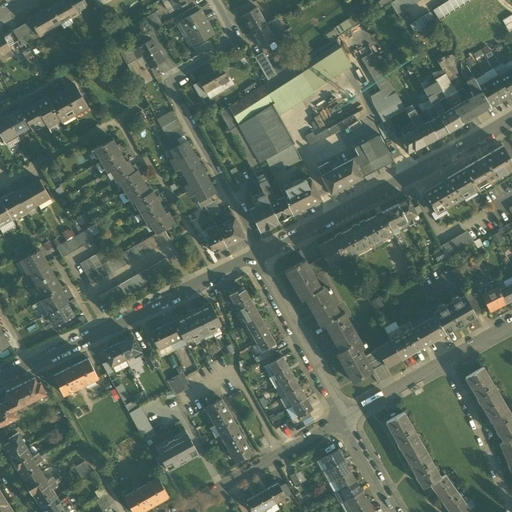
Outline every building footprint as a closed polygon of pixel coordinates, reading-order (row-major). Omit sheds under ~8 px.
[(63,0),(51,7),(59,22),(70,16),(71,19),(78,15),(75,10),(69,0),(63,0)] [(69,0),(75,10),(81,7),(77,0),(69,0)] [(100,0),(99,1),(98,0),(93,0),(92,1),(96,9),(112,0),(100,0)] [(112,0),(96,9),(99,14),(124,0),(112,0)] [(160,0),(168,14),(175,10),(169,0),(160,0)] [(193,0),(169,0),(175,10),(179,8),(193,0)] [(397,13),(413,3),(410,0),(395,0),(391,3),(397,13)] [(454,0),(449,0),(448,1),(454,11),(459,8),(454,0)] [(448,1),(443,4),(449,14),(454,11),(448,1)] [(443,4),(438,7),(444,17),(449,14),(443,4)] [(184,12),(187,17),(198,11),(195,6),(184,12)] [(47,29),(59,22),(51,7),(29,19),(30,21),(36,31),(39,37),(49,31),(47,29)] [(242,16),(251,32),(266,24),(257,7),(242,16)] [(438,7),(433,10),(439,21),(444,17),(438,7)] [(188,36),(193,45),(214,34),(200,10),(198,11),(187,17),(180,22),(183,21),(191,35),(188,36)] [(163,25),(156,12),(143,19),(150,32),(163,25)] [(367,18),(370,22),(379,16),(376,12),(367,18)] [(430,12),(425,15),(431,26),(436,22),(430,12)] [(505,25),(511,21),(511,14),(502,21),(505,25)] [(425,15),(420,19),(426,29),(431,26),(425,15)] [(47,29),(49,31),(71,19),(70,16),(59,22),(47,29)] [(347,20),(352,28),(358,24),(352,16),(347,20)] [(276,18),(266,24),(251,32),(260,48),(266,45),(271,53),(280,48),(276,40),(285,34),(276,18)] [(420,19),(415,22),(421,32),(426,29),(420,19)] [(334,29),(339,36),(352,28),(347,20),(334,28),(334,29)] [(30,21),(18,28),(23,38),(36,31),(30,21)] [(183,21),(180,22),(188,36),(191,35),(183,21)] [(415,22),(410,25),(416,35),(421,32),(415,22)] [(24,38),(23,38),(18,28),(6,34),(12,45),(24,38)] [(326,35),(330,42),(335,38),(339,36),(334,29),(326,35)] [(2,35),(0,35),(0,56),(3,55),(5,58),(13,53),(2,35)] [(330,42),(299,62),(302,67),(338,43),(335,38),(330,42)] [(147,63),(150,69),(164,61),(152,39),(133,50),(132,50),(137,59),(143,56),(147,63)] [(118,49),(127,65),(136,60),(137,59),(132,50),(133,50),(129,43),(118,49)] [(302,67),(299,62),(297,63),(308,80),(314,89),(351,65),(338,43),(302,67)] [(499,43),(493,47),(497,52),(503,49),(499,43)] [(482,49),(484,53),(487,58),(492,55),(487,46),(482,49)] [(473,54),(475,59),(484,53),(482,49),(473,54)] [(255,58),(261,68),(270,63),(264,52),(255,58)] [(370,96),(373,105),(395,92),(372,53),(361,59),(380,91),(370,96)] [(445,74),(452,87),(460,83),(456,76),(458,75),(452,55),(442,57),(437,61),(442,70),(444,74),(445,74)] [(137,59),(136,60),(140,67),(147,63),(143,56),(137,59)] [(471,56),(465,60),(469,67),(475,64),(471,56)] [(240,61),(245,69),(249,66),(244,58),(240,61)] [(273,68),(270,63),(261,68),(268,82),(272,79),(277,76),(273,68)] [(280,63),(273,68),(277,76),(284,71),(280,63)] [(308,80),(297,63),(290,68),(300,85),(308,80)] [(228,79),(220,65),(197,78),(199,82),(206,93),(221,84),(220,83),(228,79)] [(507,72),(504,66),(495,71),(497,76),(498,76),(499,77),(507,72)] [(277,113),(314,89),(308,80),(300,85),(290,68),(284,71),(277,76),(272,79),(284,96),(275,102),(275,103),(270,106),(292,144),(293,144),(294,143),(277,113)] [(497,76),(495,71),(493,69),(484,74),(488,81),(497,76)] [(444,74),(442,70),(431,73),(435,80),(444,74)] [(511,79),(507,72),(499,77),(498,77),(509,96),(510,98),(511,96),(511,79)] [(445,97),(452,108),(461,124),(477,115),(468,99),(462,88),(455,92),(452,87),(445,74),(444,74),(435,80),(436,81),(445,97)] [(488,81),(484,74),(475,80),(479,86),(488,81)] [(497,76),(488,81),(500,101),(509,96),(498,77),(499,77),(498,76),(497,76)] [(474,96),(473,96),(482,112),(491,107),(479,86),(475,80),(474,77),(466,82),(472,92),(477,89),(479,93),(474,96)] [(275,102),(284,96),(272,79),(268,82),(259,87),(270,106),(275,103),(275,102)] [(423,89),(430,85),(427,79),(420,83),(423,89)] [(433,105),(437,112),(442,109),(444,113),(448,110),(441,99),(445,97),(436,81),(430,85),(423,89),(429,99),(433,105)] [(488,81),(479,86),(491,107),(500,101),(488,81)] [(193,85),(201,100),(208,96),(206,93),(199,82),(193,85)] [(221,84),(206,93),(208,96),(210,99),(225,90),(221,84)] [(244,90),(247,95),(257,89),(254,84),(244,90)] [(75,85),(62,92),(74,114),(87,106),(75,85)] [(239,125),(270,106),(259,87),(257,89),(247,95),(220,113),(250,167),(260,163),(260,162),(239,125)] [(75,115),(74,114),(62,92),(49,100),(60,119),(62,122),(75,115)] [(373,105),(383,122),(385,121),(389,119),(405,109),(399,99),(395,92),(373,105)] [(473,96),(468,99),(477,115),(482,112),(473,96)] [(47,127),(60,119),(49,100),(47,97),(34,104),(45,123),(47,127)] [(418,105),(423,114),(427,112),(425,109),(433,105),(429,99),(418,105)] [(32,130),(45,123),(34,104),(21,112),(29,125),(32,130)] [(423,114),(427,122),(437,138),(448,132),(437,112),(433,105),(425,109),(427,112),(423,114)] [(260,162),(292,144),(270,106),(239,125),(260,162)] [(416,114),(411,107),(405,110),(410,118),(416,114)] [(444,113),(442,109),(437,112),(448,132),(461,124),(452,108),(449,109),(448,110),(444,113)] [(16,133),(29,125),(21,112),(20,109),(7,117),(16,133)] [(157,120),(170,143),(177,139),(184,135),(171,112),(157,120)] [(410,118),(416,128),(425,144),(437,138),(427,122),(420,126),(419,124),(421,123),(416,114),(410,118)] [(17,134),(16,133),(7,117),(0,120),(0,135),(4,142),(4,141),(17,134)] [(385,121),(389,128),(393,126),(389,119),(385,121)] [(305,136),(310,145),(331,134),(328,129),(326,125),(305,136)] [(407,154),(425,144),(416,128),(399,138),(407,154)] [(20,141),(17,134),(4,141),(9,150),(14,146),(13,144),(20,141)] [(358,156),(352,160),(362,178),(393,161),(380,135),(354,149),(358,156)] [(93,150),(100,162),(119,151),(122,149),(119,145),(117,146),(113,139),(93,150)] [(180,144),(177,139),(170,143),(165,145),(169,152),(170,151),(170,150),(180,144)] [(176,157),(179,162),(192,155),(189,151),(191,150),(191,149),(187,140),(180,144),(170,150),(170,151),(175,158),(176,157)] [(271,172),(272,173),(284,168),(301,160),(301,159),(293,144),(292,144),(260,162),(260,163),(266,160),(271,172)] [(465,168),(477,189),(511,168),(511,162),(503,146),(465,168)] [(123,158),(119,151),(100,162),(106,173),(109,171),(128,160),(126,156),(123,158)] [(194,154),(192,155),(179,162),(182,167),(180,168),(185,176),(199,168),(197,164),(198,163),(198,161),(194,154)] [(175,171),(180,168),(182,167),(179,162),(176,157),(175,158),(170,161),(175,171)] [(132,167),(128,160),(109,171),(116,182),(118,181),(138,170),(135,166),(132,167)] [(331,194),(362,178),(352,160),(332,170),(328,162),(317,168),(331,194)] [(201,167),(199,168),(185,176),(189,184),(190,183),(193,188),(206,181),(204,177),(205,176),(206,174),(201,167)] [(272,173),(281,191),(293,186),(284,168),(272,173)] [(434,210),(435,214),(444,209),(477,189),(465,168),(423,193),(434,210)] [(142,177),(138,170),(118,181),(125,192),(144,181),(146,180),(144,176),(142,177)] [(288,217),(293,214),(284,197),(276,201),(263,175),(257,178),(260,183),(259,183),(265,195),(278,221),(281,220),(284,221),(287,219),(288,217)] [(39,180),(27,187),(37,204),(49,197),(39,180)] [(209,180),(206,181),(193,188),(196,193),(195,194),(199,201),(200,202),(209,197),(214,194),(211,190),(213,189),(213,187),(209,180)] [(281,191),(284,197),(293,214),(293,215),(302,210),(301,209),(321,200),(311,180),(295,188),(293,185),(293,186),(281,191)] [(148,188),(144,181),(125,192),(131,203),(133,202),(153,191),(150,187),(148,188)] [(190,197),(195,194),(196,193),(193,188),(190,183),(189,184),(184,187),(190,197)] [(61,186),(54,190),(57,195),(64,192),(61,186)] [(24,212),(37,204),(27,187),(14,194),(24,212)] [(157,198),(153,191),(133,202),(140,213),(159,202),(162,200),(160,197),(157,198)] [(26,214),(24,212),(14,194),(13,192),(0,198),(0,199),(1,201),(12,220),(15,218),(14,217),(19,214),(21,217),(26,214)] [(278,221),(265,195),(256,199),(259,205),(249,210),(259,231),(278,221)] [(49,197),(37,204),(40,210),(52,203),(49,197)] [(201,208),(204,206),(212,202),(209,197),(200,202),(199,201),(197,202),(201,208)] [(408,198),(398,204),(408,224),(409,226),(414,223),(411,217),(417,214),(413,208),(408,198)] [(0,226),(12,220),(1,201),(0,201),(0,226)] [(215,201),(212,202),(204,206),(210,217),(220,211),(215,201)] [(163,209),(159,202),(140,213),(146,224),(149,223),(168,212),(166,208),(163,209)] [(398,204),(382,212),(391,229),(397,226),(401,224),(403,227),(408,224),(398,204)] [(413,208),(417,214),(422,212),(419,205),(413,208)] [(435,214),(434,210),(430,212),(434,219),(446,212),(444,209),(435,214)] [(175,223),(168,212),(149,223),(156,234),(158,233),(163,230),(175,223)] [(382,212),(377,214),(389,236),(393,233),(391,229),(382,212)] [(218,230),(226,247),(244,238),(234,217),(231,213),(225,217),(227,221),(224,223),(224,224),(225,226),(218,230)] [(370,246),(389,236),(377,214),(358,224),(370,246)] [(16,228),(12,220),(0,226),(0,229),(2,234),(11,228),(15,228),(16,228)] [(87,229),(92,237),(99,233),(94,224),(87,228),(87,229)] [(345,259),(370,246),(358,224),(334,238),(344,256),(345,259)] [(209,245),(213,253),(226,247),(218,230),(217,227),(216,225),(205,230),(208,236),(207,240),(209,245)] [(393,233),(394,235),(400,232),(397,226),(391,229),(393,233)] [(62,233),(67,241),(72,238),(75,236),(71,230),(69,231),(68,229),(62,233)] [(82,232),(88,243),(93,240),(92,237),(87,229),(82,232)] [(163,230),(158,233),(164,243),(169,240),(163,230)] [(82,232),(77,235),(83,246),(88,243),(82,232)] [(394,235),(400,246),(405,243),(400,232),(394,235)] [(440,247),(446,258),(472,243),(466,232),(440,247)] [(156,234),(153,236),(159,246),(164,243),(158,233),(156,234)] [(499,233),(491,237),(496,245),(504,241),(499,233)] [(78,249),(83,246),(77,235),(75,236),(72,238),(78,249)] [(153,236),(148,239),(154,249),(159,246),(153,236)] [(72,252),(78,249),(72,238),(67,241),(72,252)] [(324,256),(330,267),(339,262),(338,260),(344,256),(334,238),(318,246),(324,256)] [(148,239),(143,242),(149,252),(154,249),(148,239)] [(479,239),(474,242),(477,249),(483,245),(479,239)] [(53,248),(49,241),(43,245),(47,252),(53,248)] [(67,255),(72,252),(67,241),(61,244),(67,255)] [(143,242),(137,244),(143,255),(149,252),(143,242)] [(62,258),(67,255),(61,244),(56,247),(62,258)] [(137,244),(132,247),(138,258),(143,255),(137,244)] [(411,254),(407,246),(401,249),(405,257),(411,254)] [(132,247),(127,250),(133,261),(138,258),(132,247)] [(22,253),(19,248),(12,251),(15,257),(22,253)] [(22,260),(29,273),(47,263),(39,250),(22,260)] [(127,250),(122,253),(128,264),(133,261),(127,250)] [(442,251),(434,255),(437,262),(445,258),(442,251)] [(100,252),(95,255),(101,265),(106,262),(100,252)] [(122,253),(117,256),(123,267),(128,264),(122,253)] [(96,268),(101,265),(95,255),(90,258),(96,268)] [(117,256),(111,259),(117,270),(123,267),(117,256)] [(313,275),(314,277),(330,267),(324,256),(308,265),(314,274),(313,275)] [(91,271),(96,268),(90,258),(85,261),(91,271)] [(166,258),(161,261),(167,271),(172,268),(166,258)] [(111,259),(106,262),(112,273),(117,270),(111,259)] [(320,326),(323,324),(341,314),(325,285),(318,289),(311,276),(313,275),(314,274),(308,265),(305,259),(284,271),(300,300),(304,298),(307,296),(308,298),(308,299),(310,303),(307,304),(320,326)] [(27,274),(29,273),(22,260),(19,261),(27,274)] [(85,274),(91,271),(85,261),(79,264),(85,274)] [(161,261),(156,264),(162,274),(167,271),(161,261)] [(106,262),(101,265),(107,276),(112,273),(106,262)] [(54,276),(47,263),(29,273),(37,286),(54,276)] [(156,264),(150,267),(156,277),(162,274),(156,264)] [(101,265),(96,268),(102,279),(107,276),(101,265)] [(150,267),(145,270),(151,280),(156,277),(150,267)] [(96,268),(91,271),(97,282),(102,279),(96,268)] [(145,270),(140,273),(146,283),(151,280),(145,270)] [(91,285),(97,282),(91,271),(85,274),(91,285)] [(140,273),(135,276),(141,286),(146,283),(140,273)] [(62,289),(54,276),(37,286),(44,299),(59,291),(62,289)] [(135,276),(130,279),(136,289),(141,286),(135,276)] [(503,282),(505,287),(511,283),(511,279),(511,278),(503,282)] [(130,279),(124,282),(130,292),(136,289),(130,279)] [(124,282),(119,285),(125,295),(130,292),(124,282)] [(479,288),(482,294),(495,288),(492,282),(479,288)] [(506,289),(500,293),(505,303),(511,299),(511,283),(505,287),(506,289)] [(119,285),(114,288),(120,298),(125,295),(119,285)] [(490,311),(505,303),(500,293),(499,291),(497,287),(495,288),(482,294),(481,295),(490,311)] [(114,288),(109,291),(115,301),(120,298),(114,288)] [(223,290),(217,292),(222,304),(228,301),(223,290)] [(229,295),(237,308),(250,300),(244,290),(238,293),(236,291),(229,295)] [(66,304),(59,291),(44,299),(42,300),(49,313),(66,304)] [(109,291),(104,294),(110,304),(115,301),(109,291)] [(0,296),(0,302),(2,306),(9,302),(5,294),(0,296)] [(104,307),(110,304),(104,294),(98,297),(104,307)] [(465,295),(459,298),(470,319),(476,316),(468,302),(465,295)] [(379,297),(371,302),(376,311),(384,306),(379,297)] [(433,313),(435,316),(445,333),(458,326),(458,327),(464,324),(463,323),(470,319),(459,298),(434,312),(433,313)] [(468,302),(476,316),(482,313),(474,298),(468,302)] [(237,308),(247,325),(260,318),(250,300),(237,308)] [(189,313),(174,321),(183,338),(184,341),(193,337),(200,334),(201,337),(202,336),(212,332),(210,330),(218,326),(221,324),(210,303),(195,311),(194,309),(188,312),(189,313)] [(73,316),(66,304),(49,313),(56,326),(73,316)] [(345,312),(341,314),(323,324),(339,351),(338,352),(341,356),(342,356),(343,358),(340,360),(352,382),(373,371),(373,369),(365,355),(357,342),(358,342),(350,328),(353,327),(345,312)] [(81,324),(86,320),(83,315),(77,318),(81,324)] [(423,346),(445,333),(435,316),(412,328),(422,346),(423,346)] [(247,325),(257,343),(270,335),(260,318),(247,325)] [(170,344),(183,338),(174,321),(162,327),(170,344)] [(384,328),(387,334),(398,328),(395,322),(384,328)] [(412,328),(409,322),(398,328),(387,334),(391,340),(412,328)] [(212,332),(213,335),(221,332),(218,326),(210,330),(212,332)] [(158,350),(170,344),(162,327),(150,333),(158,350)] [(399,356),(401,359),(422,346),(412,328),(391,340),(399,356)] [(236,331),(230,335),(233,340),(239,336),(236,331)] [(213,335),(212,332),(202,336),(205,341),(214,336),(213,335)] [(0,350),(10,345),(3,333),(0,334),(0,350)] [(203,341),(201,337),(200,334),(193,337),(196,344),(203,341)] [(275,344),(270,335),(257,343),(262,352),(267,348),(275,344)] [(133,336),(118,344),(125,359),(133,355),(134,357),(134,358),(142,355),(133,336)] [(174,350),(186,344),(184,341),(183,338),(170,344),(174,350)] [(391,340),(376,349),(384,363),(386,367),(394,362),(393,360),(399,356),(391,340)] [(256,354),(262,352),(257,343),(251,346),(256,354)] [(111,366),(125,359),(118,344),(103,351),(108,361),(111,366)] [(170,344),(158,350),(161,356),(174,350),(170,344)] [(228,356),(234,354),(231,344),(225,347),(229,353),(227,353),(228,356)] [(259,355),(262,360),(273,354),(270,349),(268,350),(262,353),(259,355)] [(376,349),(365,355),(373,369),(384,363),(376,349)] [(144,357),(150,367),(156,364),(150,353),(144,357)] [(276,360),(273,354),(262,360),(265,365),(268,364),(276,360)] [(257,363),(262,360),(259,355),(254,358),(257,363)] [(268,364),(274,375),(288,367),(282,356),(276,360),(268,364)] [(54,375),(63,395),(85,384),(94,380),(97,378),(88,358),(54,375)] [(128,365),(126,361),(125,359),(111,366),(114,372),(128,365)] [(108,375),(114,372),(111,366),(108,361),(102,364),(108,375)] [(178,374),(182,372),(184,371),(181,365),(175,369),(178,374)] [(275,388),(280,385),(294,377),(288,367),(274,375),(275,376),(270,379),(275,388)] [(500,435),(504,441),(511,436),(511,416),(482,367),(465,377),(478,398),(476,399),(480,404),(481,403),(497,430),(496,430),(499,436),(500,435)] [(178,374),(174,377),(183,392),(191,387),(182,372),(178,374)] [(34,377),(19,385),(28,403),(45,394),(40,382),(37,383),(34,377)] [(175,396),(183,392),(174,377),(166,381),(172,391),(175,396)] [(280,385),(286,395),(300,388),(294,377),(280,385)] [(96,384),(94,380),(85,384),(87,388),(96,384)] [(122,384),(115,388),(122,401),(129,398),(122,384)] [(9,400),(6,401),(10,410),(14,409),(28,403),(19,385),(5,391),(9,400)] [(286,395),(292,406),(306,398),(300,388),(286,395)] [(257,401),(262,409),(269,405),(266,400),(265,400),(263,398),(257,401)] [(312,409),(306,398),(292,406),(298,417),(308,411),(312,409)] [(125,405),(145,441),(155,435),(136,399),(125,405)] [(205,408),(215,425),(221,435),(236,426),(221,399),(220,400),(216,402),(205,408)] [(0,425),(18,417),(14,409),(10,410),(6,401),(0,404),(0,425)] [(298,417),(301,422),(311,416),(308,411),(298,417)] [(423,487),(429,484),(440,478),(403,412),(386,422),(398,443),(397,444),(400,449),(401,448),(416,475),(415,476),(418,481),(419,481),(423,487)] [(288,423),(276,429),(281,439),(293,434),(288,423)] [(216,438),(221,435),(215,425),(210,428),(216,438)] [(252,454),(236,426),(221,435),(236,462),(252,454)] [(2,446),(10,458),(27,448),(17,433),(9,438),(10,441),(2,446)] [(164,450),(158,454),(160,456),(166,467),(168,470),(180,463),(180,464),(181,463),(180,462),(184,460),(185,461),(186,461),(186,460),(198,454),(189,437),(183,440),(181,436),(175,440),(174,439),(168,443),(169,443),(162,447),(164,450)] [(511,436),(504,441),(499,444),(499,445),(500,444),(503,443),(506,451),(504,452),(503,452),(503,453),(504,453),(508,463),(508,464),(509,464),(511,463),(511,471),(511,472),(511,436)] [(17,470),(40,456),(37,453),(32,456),(27,448),(10,458),(17,470)] [(328,469),(330,468),(343,460),(337,450),(338,450),(338,449),(324,457),(326,461),(324,462),(328,469)] [(17,470),(25,482),(42,471),(36,463),(42,460),(40,456),(17,470)] [(160,470),(166,467),(160,456),(155,459),(160,470)] [(322,472),(328,469),(324,462),(322,458),(316,461),(322,472)] [(349,471),(343,460),(330,468),(332,472),(330,473),(334,479),(336,478),(349,471)] [(75,467),(82,479),(93,473),(85,461),(75,467)] [(328,482),(334,479),(330,473),(328,469),(322,472),(328,482)] [(32,494),(55,480),(52,477),(47,480),(42,471),(25,482),(24,482),(32,494)] [(295,474),(300,483),(300,484),(306,481),(300,471),(295,474)] [(355,481),(349,471),(336,478),(338,482),(336,483),(340,490),(342,489),(355,481)] [(289,476),(295,486),(300,483),(295,474),(294,473),(289,476)] [(445,475),(440,478),(429,484),(430,484),(433,482),(439,491),(436,492),(435,493),(436,493),(443,502),(442,503),(443,503),(446,501),(451,508),(448,510),(448,511),(449,510),(450,511),(466,511),(470,510),(470,509),(469,510),(445,476),(446,475),(445,475)] [(124,497),(133,511),(141,511),(168,497),(158,479),(158,478),(124,497)] [(334,479),(328,482),(334,493),(340,490),(336,483),(334,479)] [(39,506),(40,506),(56,495),(51,487),(57,484),(55,480),(32,494),(39,506)] [(361,492),(355,481),(342,489),(344,493),(342,494),(346,500),(348,499),(361,492)] [(430,484),(436,492),(439,491),(433,482),(430,484)] [(278,483),(267,489),(275,503),(286,497),(280,486),(278,483)] [(280,486),(286,497),(291,494),(285,483),(280,486)] [(98,499),(105,494),(107,493),(103,486),(94,492),(98,499)] [(275,503),(267,489),(257,495),(265,509),(275,503)] [(340,490),(334,493),(340,504),(346,500),(342,494),(340,490)] [(0,511),(12,511),(0,491),(0,511)] [(367,502),(361,492),(348,499),(350,503),(348,504),(352,511),(354,510),(367,502)] [(96,500),(102,510),(112,504),(105,494),(98,499),(96,500)] [(43,511),(66,511),(60,501),(57,495),(56,495),(40,506),(43,511)] [(252,511),(259,511),(265,509),(257,495),(246,501),(252,511)] [(67,496),(60,501),(66,511),(76,511),(77,511),(67,496)] [(346,500),(340,504),(344,511),(349,511),(352,511),(348,504),(346,500)] [(372,511),(367,502),(354,510),(355,511),(372,511)] [(265,509),(266,511),(274,511),(279,509),(275,503),(265,509)]
